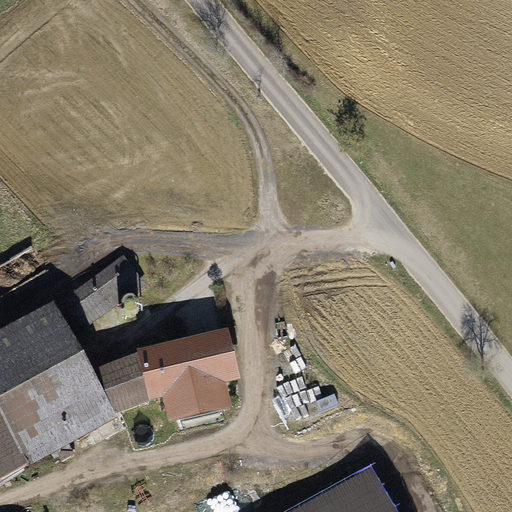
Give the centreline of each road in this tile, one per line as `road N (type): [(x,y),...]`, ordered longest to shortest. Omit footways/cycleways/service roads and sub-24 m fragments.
road 1 (track): [(393,231),(204,0)]
road 2 (track): [(281,239),(260,138),(227,90),(137,0)]
road 3 (unclassified): [(511,379),(393,231)]
